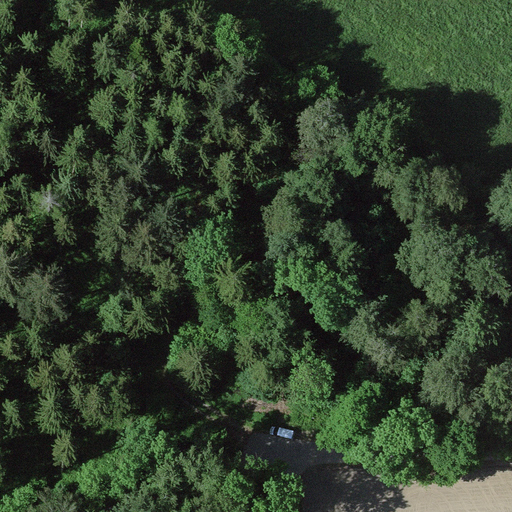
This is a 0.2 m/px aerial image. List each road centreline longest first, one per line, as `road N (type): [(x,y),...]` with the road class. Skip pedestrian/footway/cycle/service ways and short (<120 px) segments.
road 1 (track): [(290,460),(202,411),(139,359),(0,318)]
road 2 (track): [(511,452),(290,460)]
road 3 (track): [(290,460),(109,511)]
